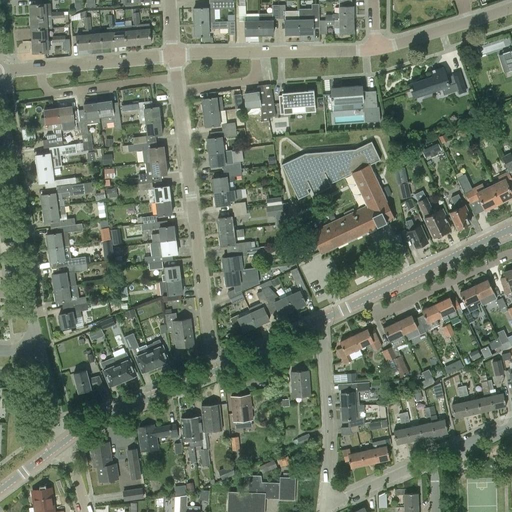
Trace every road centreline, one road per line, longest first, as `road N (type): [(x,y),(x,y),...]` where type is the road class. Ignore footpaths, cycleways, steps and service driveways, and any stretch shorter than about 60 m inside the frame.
road 1 (residential): [(215,371),(178,91)]
road 2 (residential): [(39,349),(0,95)]
road 3 (residential): [(322,319),(324,504)]
road 4 (residential): [(369,297),(376,314),(511,253)]
road 5 (tertiary): [(66,440),(215,371)]
road 6 (tertiary): [(369,297),(511,229)]
road 7 (residential): [(175,78),(56,92),(45,87),(39,68)]
road 8 (residential): [(375,49),(511,6)]
road 9 (residential): [(39,68),(173,56)]
road 10 (residential): [(255,53),(375,49)]
